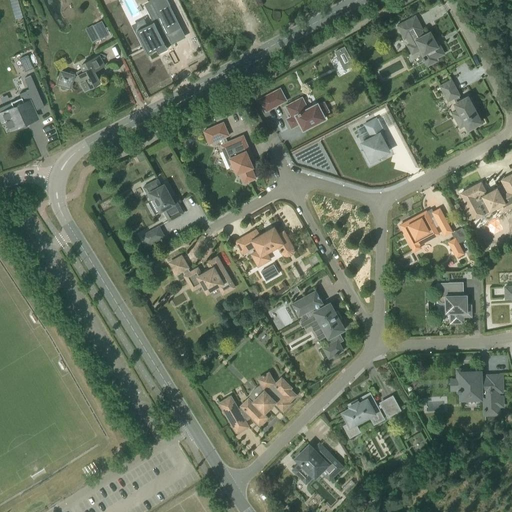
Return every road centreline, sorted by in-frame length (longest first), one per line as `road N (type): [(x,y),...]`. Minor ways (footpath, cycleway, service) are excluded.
road 1 (tertiary): [(55,180),(75,152),(363,0)]
road 2 (tertiary): [(229,489),(87,259),(54,197),(55,180)]
road 3 (unclassified): [(229,489),(376,342)]
road 4 (unclassified): [(376,342),(290,189)]
road 5 (unclassified): [(377,204),(511,130)]
road 6 (unclassified): [(376,342),(377,204)]
road 7 (unclassified): [(376,342),(511,342)]
road 8 (unclassified): [(511,120),(451,0)]
